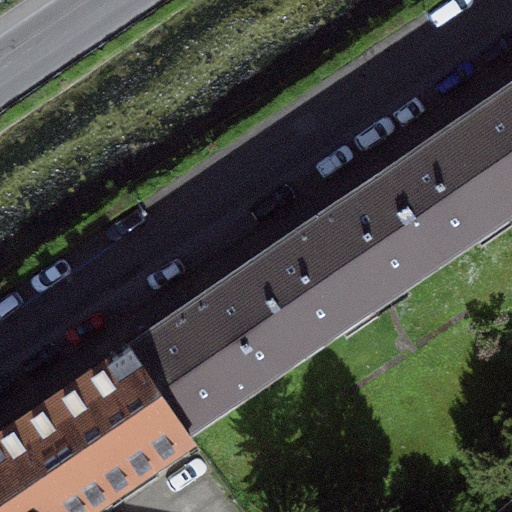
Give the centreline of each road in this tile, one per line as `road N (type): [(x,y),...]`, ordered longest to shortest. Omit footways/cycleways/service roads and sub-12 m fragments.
road 1 (residential): [(0,343),(508,0)]
road 2 (tertiary): [(108,0),(0,72)]
